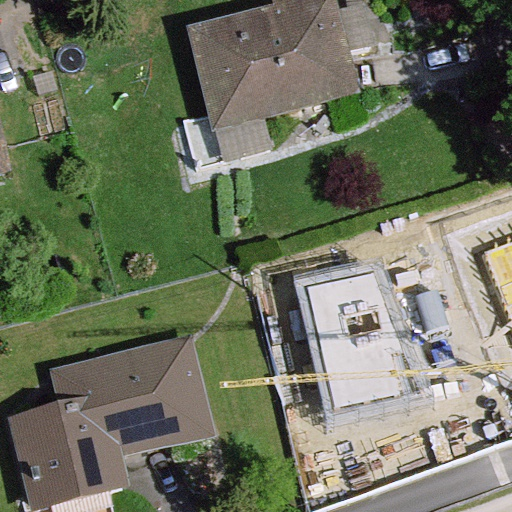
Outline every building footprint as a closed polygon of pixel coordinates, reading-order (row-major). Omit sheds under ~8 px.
[(281,20),(199,38),(220,130),(354,99),(347,65),(336,23),(334,15),(283,27),(281,20)] [(336,23),(347,65),(376,58),(364,15),(336,23)] [(500,264),(371,302),(400,401),(449,385),(442,359),(511,338),(511,270),(503,273),(500,264)] [(72,416),(21,427),(41,511),(111,495),(125,492),(118,461),(209,438),(188,352),(63,382),(72,416)] [(115,511),(111,495),(41,511),(115,511)]
